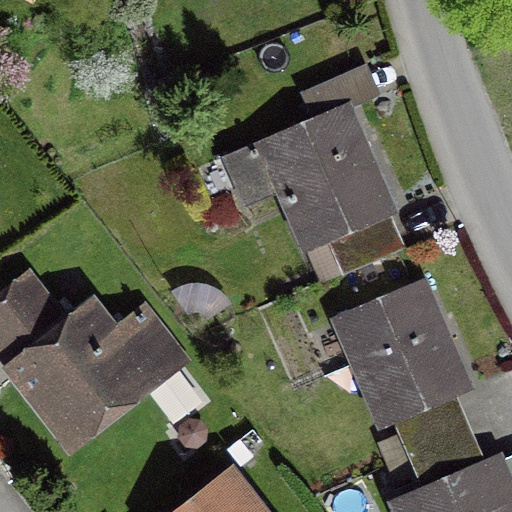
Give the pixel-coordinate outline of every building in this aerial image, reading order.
[(347,115),(238,161),(282,263),(391,216),(347,115)] [(24,279),(0,298),(0,380),(71,470),(193,373),(143,310),(114,333),(85,296),(56,318),(24,279)] [(317,334),(362,440),(464,397),(418,291),(317,334)] [(511,511),(511,493),(499,462),(379,511),(511,511)] [(185,511),(255,511),(230,479),(185,511)]
